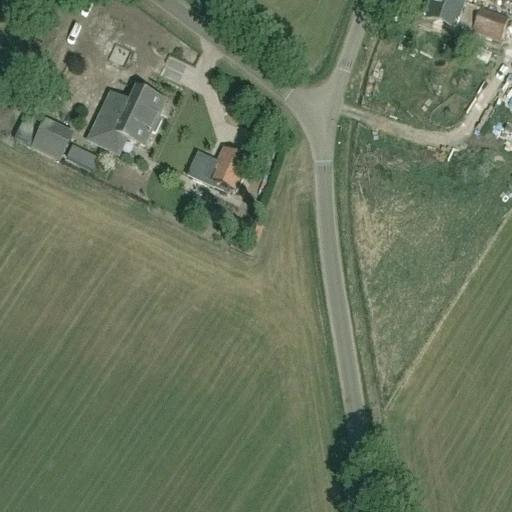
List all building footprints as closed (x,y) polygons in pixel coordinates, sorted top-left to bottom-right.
[(457,29),(500,44),(508,21),(464,7),(466,0),(429,0),(423,19),(457,30),(457,29)] [(489,65),(492,56),(479,51),(476,61),(489,65)] [(134,108),(114,99),(108,112),(104,111),(97,126),(100,128),(94,142),(119,154),(125,140),(145,149),(153,134),(156,135),(162,122),(159,121),(166,105),(141,94),(134,108)] [(72,141),(45,128),(34,152),(61,165),(72,141)] [(142,173),(150,153),(133,146),(124,165),(142,173)] [(93,174),(99,163),(73,150),(67,162),(93,174)] [(214,191),(214,190),(228,196),(229,192),(233,194),(248,162),(226,152),(220,166),(199,157),(189,180),(214,191)] [(269,176),(257,171),(248,192),(259,197),(269,176)]
